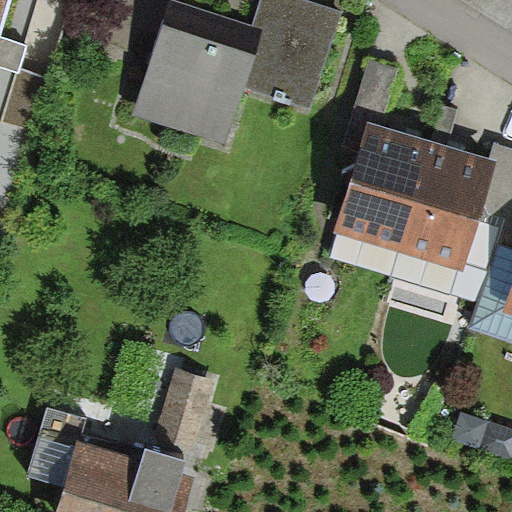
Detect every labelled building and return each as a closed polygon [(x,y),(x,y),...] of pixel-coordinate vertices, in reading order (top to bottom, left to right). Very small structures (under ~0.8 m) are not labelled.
[(16,0),(0,0),(0,53),(4,42),(16,0)] [(174,0),(142,105),(236,134),(251,85),(271,24),(254,18),(195,0),(174,0)] [(251,85),(313,105),(345,6),(325,0),(260,0),(254,18),(271,24),(251,85)] [(338,215),(460,258),(471,229),(498,151),(376,108),(338,215)] [(511,156),(498,151),(471,229),(511,243),(511,156)] [(55,511),(186,511),(197,481),(79,443),(55,511)]
